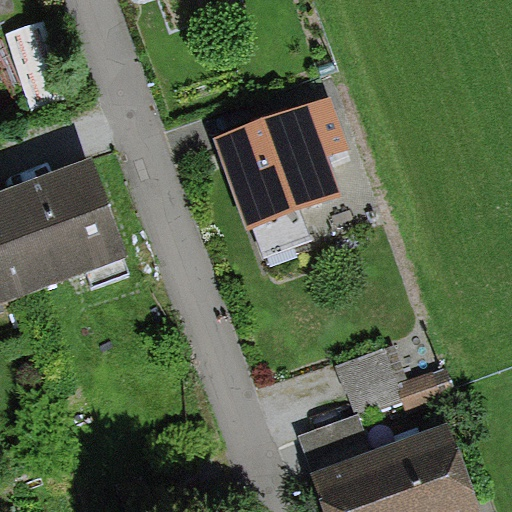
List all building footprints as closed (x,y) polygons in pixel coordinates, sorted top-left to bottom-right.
[(255,235),(267,266),(313,248),(303,221),(348,205),(333,166),(355,158),(334,101),(214,145),(248,237),(255,235)] [(0,315),(131,267),(94,168),(0,202),(0,315)] [(339,369),(359,419),(407,405),(400,387),(388,351),(339,369)] [(446,371),(400,387),(407,405),(412,419),(457,404),(446,371)] [(301,440),(316,482),(374,461),(359,419),(301,440)] [(477,511),(449,434),(374,461),(316,482),(312,484),(322,511),(477,511)] [(145,478),(118,488),(126,511),(187,511),(181,493),(155,503),(145,478)]
